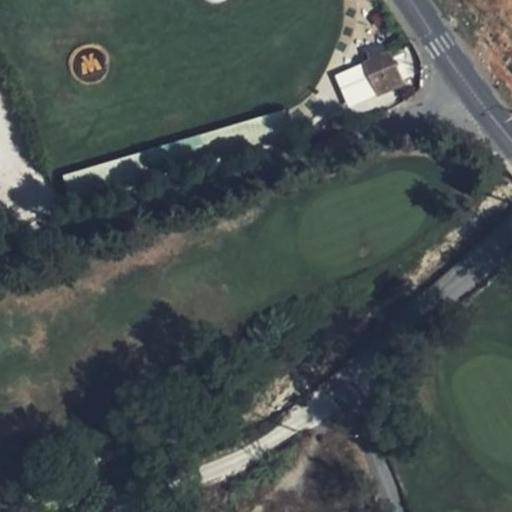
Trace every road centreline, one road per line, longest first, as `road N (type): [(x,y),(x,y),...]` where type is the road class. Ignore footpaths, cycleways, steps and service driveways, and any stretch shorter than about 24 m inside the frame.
road 1 (unclassified): [(0,244),(480,100)]
road 2 (unclassified): [(394,511),(349,382),(511,247)]
road 3 (tertiary): [(413,0),(480,100)]
